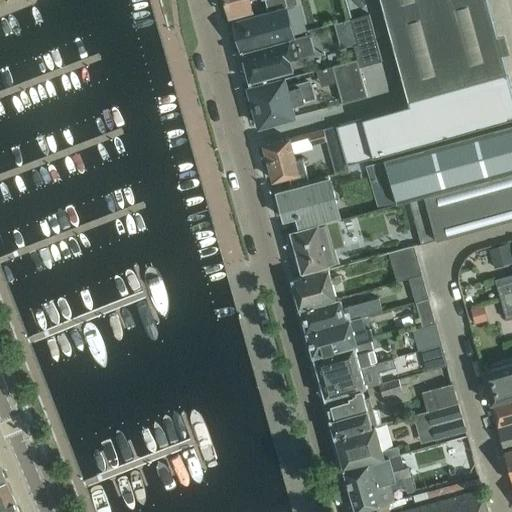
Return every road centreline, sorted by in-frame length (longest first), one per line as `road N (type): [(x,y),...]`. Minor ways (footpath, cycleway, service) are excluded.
road 1 (residential): [(342,511),(200,0)]
road 2 (residential): [(505,511),(436,277),(446,249),(511,227)]
road 3 (secondary): [(47,511),(0,397)]
